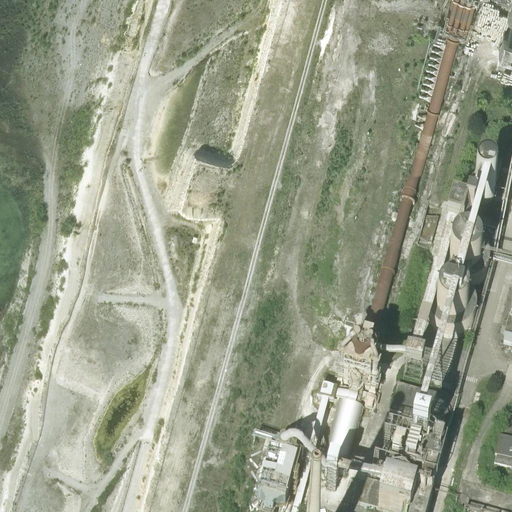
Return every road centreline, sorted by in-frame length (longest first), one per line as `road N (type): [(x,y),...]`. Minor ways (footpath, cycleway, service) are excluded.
road 1 (track): [(124,511),(175,327),(161,247),(130,149),(162,0)]
road 2 (track): [(0,419),(44,270),(51,171),(34,151),(0,140)]
